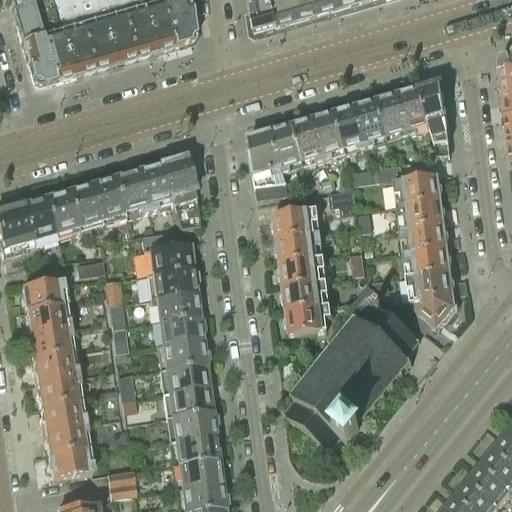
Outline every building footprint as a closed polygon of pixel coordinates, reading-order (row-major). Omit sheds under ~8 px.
[(62,35),(53,5),(60,3),(58,0),(33,0),(11,7),(10,7),(8,7),(13,24),(12,28),(13,33),(17,36),(20,48),(41,41),(60,36),(62,35)] [(194,43),(187,0),(136,0),(140,11),(155,59),(190,49),(194,43)] [(266,0),(247,0),(253,33),(260,37),(275,32),(266,0)] [(288,0),(266,0),(275,32),(281,31),(282,32),(297,28),(288,0)] [(311,0),(288,0),(297,28),(317,22),(311,0)] [(334,0),(311,0),(317,22),(339,16),(334,0)] [(360,9),(356,0),(334,0),(339,16),(360,9)] [(379,0),(356,0),(360,9),(381,3),(379,0)] [(155,59),(140,11),(121,17),(135,65),(155,59)] [(121,17),(100,23),(114,71),(135,65),(121,17)] [(100,23),(80,30),(94,76),(114,71),(100,23)] [(80,30),(62,35),(60,36),(73,82),(94,76),(80,30)] [(60,36),(41,41),(54,88),(73,82),(60,36)] [(41,41),(20,48),(32,90),(38,93),(54,88),(41,41)] [(511,53),(510,57),(510,59),(501,62),(496,63),(497,69),(499,84),(511,82),(511,53)] [(511,82),(499,84),(499,86),(496,90),(497,95),(501,98),(504,121),(511,120),(511,82)] [(417,93),(429,135),(437,162),(449,161),(440,92),(439,87),(435,88),(417,93)] [(429,135),(417,93),(395,100),(407,142),(429,135)] [(407,142),(395,100),(374,106),(386,148),(407,142)] [(386,148),(374,106),(353,112),(365,153),(373,152),(386,148)] [(365,153),(353,112),(333,118),(345,159),(365,153)] [(345,159),(333,118),(311,124),(323,166),(325,172),(333,169),(331,163),(345,159)] [(511,120),(504,121),(504,124),(501,127),(502,132),(506,135),(507,143),(511,142),(511,120)] [(323,166),(311,124),(289,131),(301,172),(323,166)] [(301,172),(289,131),(269,137),(282,178),(301,172)] [(285,189),(282,178),(269,137),(247,143),(247,147),(254,192),(255,192),(257,205),(288,200),(285,189)] [(196,212),(191,197),(194,196),(189,180),(191,180),(186,165),(185,161),(158,169),(169,205),(173,219),(196,212)] [(169,205),(158,169),(157,170),(154,168),(147,170),(146,173),(135,176),(148,219),(157,217),(154,209),(169,205)] [(393,173),(374,176),(376,188),(393,187),(402,186),(401,183),(399,171),(393,173)] [(148,219),(135,176),(126,179),(123,177),(116,179),(115,182),(112,183),(123,218),(137,214),(139,222),(148,219)] [(374,176),(349,179),(351,192),(376,188),(374,176)] [(441,197),(441,192),(438,191),(437,182),(426,183),(426,179),(401,183),(402,186),(393,187),(395,200),(401,199),(402,211),(440,206),(439,198),(441,197)] [(100,186),(91,189),(101,226),(123,220),(123,218),(112,183),(111,183),(108,182),(101,184),(100,186)] [(294,188),(285,189),(288,200),(296,199),(294,188)] [(91,189),(68,196),(79,233),(101,226),(91,189)] [(45,202),(43,203),(53,240),(79,233),(68,196),(56,199),(54,197),(46,200),(45,202)] [(354,209),(352,197),(327,201),(328,213),(354,209)] [(31,207),(20,210),(32,253),(41,251),(39,245),(53,240),(43,203),(41,204),(39,202),(32,204),(31,207)] [(440,206),(402,211),(396,212),(398,224),(404,223),(405,235),(443,231),(442,222),(444,221),(444,216),(441,214),(440,206)] [(20,210),(0,215),(0,244),(2,253),(0,254),(1,266),(26,258),(25,255),(32,253),(20,210)] [(198,233),(196,216),(196,212),(173,219),(177,236),(198,233)] [(316,215),(272,221),(273,229),(271,231),(272,236),(274,237),(275,245),(314,240),(312,227),(317,226),(316,215)] [(443,231),(405,235),(399,236),(401,249),(407,248),(408,258),(446,254),(445,246),(447,244),(447,240),(444,238),(443,231)] [(192,276),(188,251),(186,237),(139,243),(144,282),(192,276)] [(319,239),(314,240),(275,245),(276,253),(274,255),(275,260),(277,261),(278,269),(317,264),(315,252),(320,251),(319,239)] [(446,254),(408,258),(402,259),(404,272),(410,271),(411,283),(449,277),(448,270),(451,268),(450,263),(447,262),(446,254)] [(317,264),(278,269),(280,277),(277,279),(278,284),(281,285),(282,293),(320,288),(318,276),(323,275),(322,263),(317,264)] [(107,278),(105,265),(78,269),(80,282),(107,278)] [(362,271),(351,273),(352,281),(363,280),(362,271)] [(192,276),(144,282),(147,306),(195,300),(193,289),(196,287),(195,279),(192,278),(192,276)] [(449,277),(411,283),(405,283),(407,296),(413,296),(414,307),(422,307),(453,303),(451,294),(454,292),(453,287),(450,286),(449,277)] [(117,286),(105,287),(108,311),(120,310),(117,286)] [(62,287),(24,292),(20,293),(21,301),(19,303),(20,308),(23,310),(24,318),(65,312),(62,287)] [(325,287),(320,288),(282,293),(283,301),(280,303),(281,308),(284,309),(285,316),(323,311),(321,299),(326,298),(325,287)] [(299,387),(298,389),(300,391),(292,401),(289,399),(288,401),(295,406),(285,419),(283,419),(284,422),(285,422),(327,456),(327,457),(330,457),(330,456),(340,443),(345,447),(344,448),(347,450),(360,434),(357,432),(363,424),(365,426),(367,424),(365,422),(372,413),(374,415),(376,413),(374,411),(381,402),(383,404),(385,402),(383,400),(390,391),(392,393),(394,391),(391,389),(399,380),(401,382),(403,380),(400,378),(408,369),(410,371),(412,369),(405,363),(419,346),(378,313),(379,311),(376,308),(380,302),(367,292),(347,317),(352,322),(351,323),(354,325),(346,334),(344,332),(342,334),(345,336),(337,345),(335,343),(333,345),(336,347),(328,356),(326,354),(324,356),(327,358),(319,367),(317,365),(316,367),(318,369),(310,378),(308,376),(307,378),(309,380),(302,389),(299,387)] [(195,300),(147,306),(150,329),(201,323),(200,319),(197,318),(195,300)] [(453,303),(422,307),(422,312),(416,313),(417,320),(436,335),(442,328),(445,327),(456,313),(455,304),(453,303)] [(323,311),(285,316),(286,324),(283,326),(284,331),(287,333),(288,341),(326,336),(325,323),(329,322),(328,311),(323,311)] [(65,312),(24,318),(25,325),(23,327),(24,332),(26,334),(28,342),(69,336),(65,312)] [(105,330),(104,320),(95,321),(97,332),(105,330)] [(201,323),(150,329),(154,354),(201,348),(199,329),(201,327),(201,323)] [(107,342),(105,330),(97,332),(98,343),(107,342)] [(114,335),(117,354),(129,352),(126,333),(114,335)] [(72,359),(70,344),(76,343),(75,335),(69,336),(28,342),(29,349),(26,351),(27,356),(30,357),(31,365),(72,359)] [(201,348),(154,354),(157,377),(204,371),(201,348)] [(128,357),(117,358),(114,359),(115,366),(129,364),(128,357)] [(72,359),(31,365),(32,372),(30,375),(31,379),(34,382),(35,389),(76,383),(72,359)] [(204,371),(157,377),(160,401),(207,395),(204,371)] [(134,404),(131,380),(117,382),(120,406),(134,404)] [(76,383),(35,389),(36,396),(34,398),(34,403),(37,405),(39,414),(79,408),(76,383)] [(207,395),(160,401),(163,425),(211,419),(207,395)] [(137,428),(134,404),(120,406),(123,430),(137,428)] [(79,408),(39,414),(40,420),(37,422),(38,427),(41,428),(42,437),(83,431),(79,408)] [(211,419),(163,425),(166,448),(214,442),(212,432),(215,430),(214,422),(211,421),(211,419)] [(83,431),(42,437),(43,444),(41,446),(42,451),(44,452),(46,460),(86,454),(83,431)] [(511,496),(511,446),(504,441),(500,446),(498,445),(494,450),(494,453),(479,472),(510,498),(511,496)] [(214,442),(166,448),(169,472),(217,466),(214,442)] [(86,454),(46,460),(47,467),(45,469),(45,474),(48,476),(49,484),(90,478),(86,454)] [(217,466),(169,472),(172,496),(220,490),(217,466)] [(499,511),(510,498),(479,472),(475,477),(473,476),(468,482),(469,484),(462,492),(460,492),(456,497),(457,499),(454,503),(465,511),(499,511)] [(132,477),(106,480),(107,492),(133,489),(132,477)] [(135,501),(134,494),(133,489),(107,492),(109,504),(135,501)] [(220,490),(172,496),(174,511),(223,511),(226,510),(224,502),(222,501),(220,490)] [(465,511),(454,503),(446,511),(465,511)]
